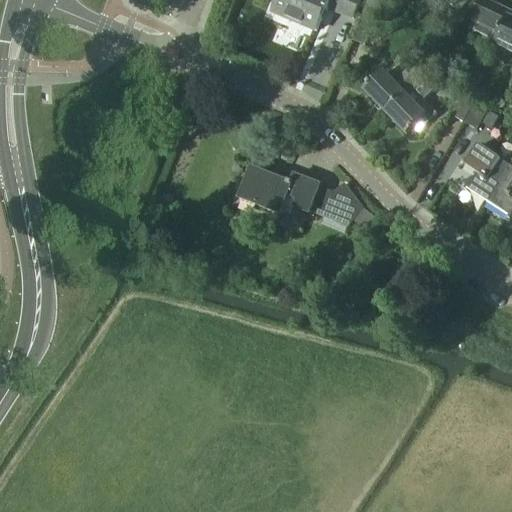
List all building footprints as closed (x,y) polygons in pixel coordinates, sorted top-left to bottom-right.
[(361,0),(277,0),(271,14),(315,33),(326,8),(353,20),(361,0)] [(511,15),(493,7),(491,10),(482,6),(468,35),(511,56),(511,22),(511,21),(511,15)] [(373,23),(361,18),(352,42),(364,46),(373,23)] [(410,69),(393,85),(383,74),(364,93),(385,115),(404,96),(405,97),(426,78),(425,77),(422,81),(410,69)] [(426,78),(405,97),(404,96),(385,115),(406,137),(424,119),(429,124),(436,116),(423,103),(441,85),(442,85),(442,84),(426,78)] [(476,101),(463,94),(450,116),(463,124),(476,101)] [(463,124),(476,131),(489,109),(476,101),(463,124)] [(488,114),(482,126),(492,131),(498,120),(488,114)] [(511,168),(478,147),(464,168),(474,174),(463,191),(486,206),(511,168)] [(511,168),(486,206),(508,220),(511,214),(511,168)] [(320,188),(294,178),(290,187),(251,172),(240,201),(281,217),(285,206),(309,215),(320,188)] [(362,211),(344,186),(332,196),(325,212),(353,223),(362,211)]
